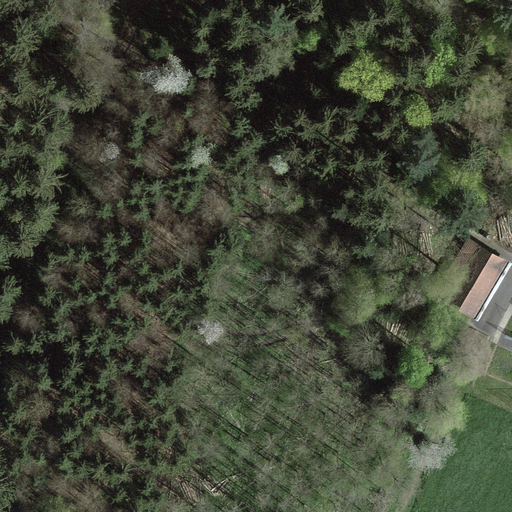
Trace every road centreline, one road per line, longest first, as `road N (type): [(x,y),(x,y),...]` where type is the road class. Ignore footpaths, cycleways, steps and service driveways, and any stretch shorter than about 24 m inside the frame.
road 1 (track): [(0,339),(88,102),(144,0)]
road 2 (track): [(405,511),(511,288)]
